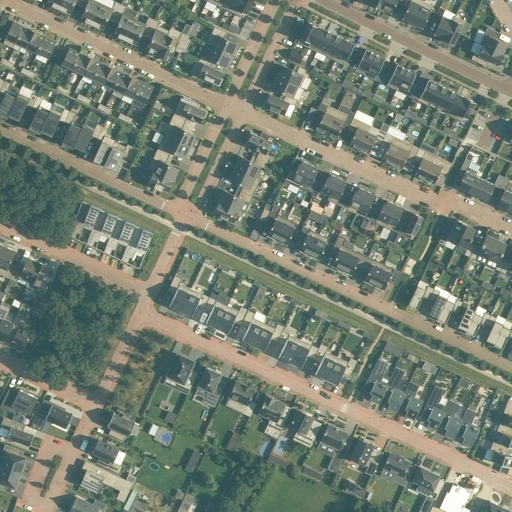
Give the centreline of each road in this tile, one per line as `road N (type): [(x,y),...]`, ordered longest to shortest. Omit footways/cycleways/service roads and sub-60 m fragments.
road 1 (residential): [(511,486),(140,313)]
road 2 (residential): [(511,368),(192,219)]
road 3 (residential): [(511,229),(243,112)]
road 4 (residential): [(228,105),(11,0)]
road 5 (unclassified): [(508,89),(320,0)]
road 6 (residential): [(178,212),(0,128)]
road 7 (residential): [(149,294),(0,224)]
road 8 (residential): [(73,452),(48,508),(31,502),(52,445)]
road 9 (residential): [(243,112),(296,0)]
